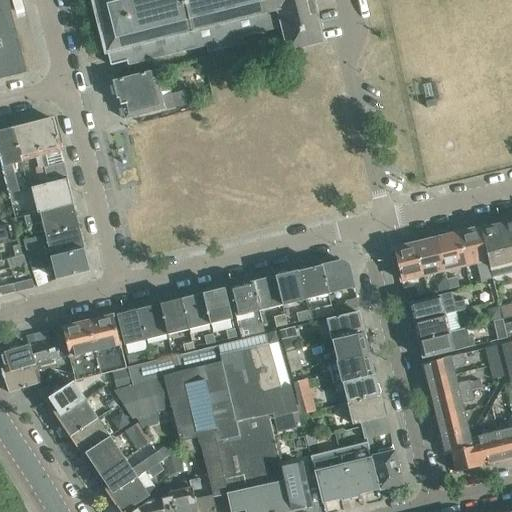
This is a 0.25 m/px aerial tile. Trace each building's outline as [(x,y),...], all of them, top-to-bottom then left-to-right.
[(0,0),(0,79),(26,73),(7,0),(0,0)] [(90,0),(105,57),(107,57),(109,65),(125,61),(126,65),(176,53),(178,65),(191,62),(189,50),(199,48),(206,46),(207,53),(243,44),(241,37),(282,27),(288,51),(322,43),(313,7),(311,0),(90,0)] [(121,104),(125,119),(164,110),(164,109),(184,105),(182,93),(162,98),(160,93),(170,91),(164,69),(155,71),(129,77),(112,81),(116,99),(119,98),(120,105),(121,104)] [(43,168),(44,168),(48,167),(45,155),(60,152),(52,119),(38,123),(38,122),(32,123),(43,168)] [(39,181),(47,180),(44,168),(43,168),(32,123),(27,125),(13,129),(21,162),(36,158),(38,167),(36,168),(39,181)] [(0,161),(8,194),(18,191),(11,164),(21,162),(13,129),(0,132),(0,161)] [(44,168),(47,180),(66,175),(63,163),(48,167),(44,168)] [(8,194),(9,197),(10,203),(34,197),(38,213),(72,204),(72,205),(74,204),(67,179),(18,191),(8,194)] [(74,215),(72,205),(72,204),(38,213),(24,217),(26,226),(42,222),(45,235),(77,227),(77,225),(78,222),(77,216),(74,215)] [(511,221),(504,223),(480,229),(487,259),(489,267),(511,261),(511,221)] [(12,224),(0,226),(0,244),(17,240),(12,224)] [(80,237),(77,227),(45,235),(23,240),(25,249),(47,244),(50,256),(51,257),(83,249),(82,246),(84,244),(82,238),(80,237)] [(459,233),(458,233),(466,265),(487,259),(480,229),(479,228),(469,230),(467,228),(460,230),(459,233)] [(436,239),(444,270),(466,265),(458,233),(456,234),(454,232),(446,233),(446,236),(436,239)] [(417,243),(415,244),(423,275),(444,270),(436,239),(427,241),(425,239),(417,241),(417,243)] [(393,249),(401,281),(423,275),(415,244),(413,244),(411,242),(404,244),(403,247),(393,249)] [(19,244),(12,246),(15,258),(23,256),(20,247),(19,244)] [(85,259),(83,249),(51,257),(50,256),(29,262),(32,271),(53,266),(56,279),(88,271),(88,268),(89,266),(88,260),(85,259)] [(0,261),(0,270),(26,264),(23,256),(15,258),(2,261),(0,261)] [(328,294),(353,288),(348,265),(342,261),(334,263),(331,262),(324,263),(323,266),(321,266),(328,294)] [(300,271),(298,272),(305,300),(328,294),(321,266),(311,269),(308,267),(301,269),(300,271)] [(491,275),(489,267),(479,270),(482,281),(492,278),(491,275)] [(282,305),(305,300),(298,272),(287,274),(285,273),(278,275),(277,277),(275,277),(282,305)] [(254,283),(252,283),(259,311),(282,305),(275,277),(264,280),(262,279),(255,280),(254,283)] [(457,278),(446,280),(449,290),(459,288),(457,278)] [(0,286),(0,295),(34,288),(31,279),(0,286)] [(438,292),(449,290),(446,280),(436,282),(438,292)] [(231,288),(228,289),(235,317),(259,311),(252,283),(242,286),(239,284),(233,286),(231,288)] [(405,300),(408,299),(418,297),(417,296),(415,289),(412,286),(403,289),(405,300)] [(210,324),(232,319),(224,290),(214,292),(212,291),(206,292),(205,295),(203,295),(210,324)] [(451,293),(441,295),(409,303),(410,305),(407,308),(409,315),(412,316),(414,322),(456,312),(466,310),(463,301),(453,304),(451,293)] [(188,330),(210,324),(203,295),(193,297),(191,296),(185,297),(183,300),(181,300),(188,330)] [(356,308),(357,308),(358,307),(356,298),(340,302),(342,311),(356,308)] [(160,306),(167,335),(188,330),(181,300),(172,303),(169,301),(163,303),(162,305),(160,306)] [(511,304),(499,307),(501,319),(511,316),(511,304)] [(146,340),(167,335),(160,306),(158,306),(155,305),(150,306),(148,308),(138,311),(146,340)] [(316,318),(332,314),(330,306),(314,310),(316,318)] [(492,320),(493,321),(501,319),(499,307),(498,306),(486,309),(489,321),(492,320)] [(298,323),(311,320),(308,307),(303,308),(304,312),(295,314),(298,323)] [(127,314),(117,316),(124,345),(146,340),(138,311),(136,311),(134,310),(128,311),(127,314)] [(331,341),(362,334),(362,332),(364,332),(361,320),(359,321),(357,312),(326,319),(331,341)] [(456,312),(414,322),(415,328),(413,330),(415,338),(418,339),(418,340),(460,330),(460,329),(456,312)] [(112,315),(109,316),(61,328),(67,353),(70,363),(74,381),(112,372),(125,369),(112,317),(112,315)] [(275,329),(287,326),(284,315),(273,318),(275,329)] [(501,319),(493,321),(497,340),(506,338),(505,337),(503,325),(501,319)] [(511,322),(503,325),(505,337),(511,335),(511,322)] [(253,338),(265,335),(261,323),(249,326),(253,338)] [(0,367),(2,373),(50,359),(67,353),(61,328),(49,331),(55,347),(32,354),(29,344),(28,345),(0,353),(0,367)] [(294,328),(279,331),(281,341),(282,340),(294,337),(296,337),(294,328)] [(421,352),(423,359),(474,346),(472,336),(468,337),(466,328),(460,329),(460,330),(418,340),(419,342),(416,344),(418,351),(421,352)] [(236,338),(234,330),(225,332),(227,340),(236,338)] [(200,449),(211,495),(212,497),(225,494),(229,511),(289,511),(290,511),(291,511),(284,481),(281,467),(269,419),(283,416),(297,412),(274,332),(265,335),(253,338),(194,352),(185,354),(167,358),(127,368),(132,386),(116,390),(113,391),(131,419),(171,408),(180,442),(181,442),(184,453),(200,449)] [(333,351),(336,361),(367,354),(367,353),(369,350),(367,343),(364,342),(362,334),(331,341),(322,343),(324,353),(333,351)] [(206,344),(214,342),(212,335),(204,337),(206,344)] [(294,337),(282,340),(285,353),(297,350),(294,337)] [(194,352),(193,347),(192,342),(182,344),(185,354),(194,352)] [(501,345),(509,379),(510,384),(511,383),(511,342),(501,345)] [(485,349),(489,366),(500,363),(496,346),(485,349)] [(155,348),(148,350),(150,358),(158,356),(155,348)] [(297,350),(285,353),(287,362),(299,359),(302,358),(299,349),(297,350)] [(67,353),(50,359),(2,373),(8,393),(36,384),(41,383),(38,373),(53,368),(52,368),(70,363),(67,353)] [(128,364),(136,362),(134,354),(126,356),(128,364)] [(370,363),(367,354),(336,361),(341,383),(372,375),(374,372),(372,365),(370,363)] [(426,382),(454,375),(452,367),(464,363),(462,354),(422,364),(426,382)] [(287,362),(290,373),(302,370),(299,359),(287,362)] [(492,380),(504,377),(500,363),(489,366),(492,380)] [(125,369),(112,372),(116,390),(132,386),(127,368),(125,369)] [(375,384),(372,375),(341,383),(346,403),(378,396),(378,395),(379,393),(377,386),(375,384)] [(426,382),(430,400),(471,391),(471,390),(482,387),(480,380),(469,382),(469,381),(456,384),(454,375),(426,382)] [(297,393),(310,390),(307,379),(294,383),(297,393)] [(45,400),(49,406),(48,407),(50,408),(48,411),(53,418),(55,418),(56,418),(84,400),(72,382),(61,389),(45,400)] [(37,390),(44,400),(45,401),(45,400),(61,389),(59,385),(37,390)] [(297,393),(299,403),(301,412),(316,408),(312,390),(310,390),(297,393)] [(430,400),(434,417),(435,418),(463,412),(461,403),(473,400),(471,391),(430,400)] [(380,403),(378,396),(346,403),(338,405),(340,415),(349,412),(352,426),(360,424),(359,421),(382,416),(382,415),(385,415),(382,403),(380,403)] [(110,409),(117,404),(112,398),(105,403),(110,409)] [(84,400),(56,418),(62,427),(59,428),(65,436),(68,436),(96,418),(84,400)] [(435,418),(439,437),(467,429),(463,412),(435,418)] [(387,433),(382,416),(359,421),(360,424),(361,427),(363,439),(366,438),(375,436),(387,433)] [(284,417),(270,421),(274,434),(287,430),(284,417)] [(96,418),(68,436),(69,438),(67,440),(72,448),(75,447),(81,456),(109,437),(96,418)] [(148,443),(136,425),(135,424),(127,430),(139,449),(148,443)] [(511,427),(497,431),(504,461),(511,458),(511,427)] [(467,429),(439,437),(444,455),(451,453),(472,448),(470,442),(467,429)] [(480,440),(486,465),(504,461),(497,431),(479,435),(480,440)] [(310,435),(304,436),(307,446),(317,443),(315,433),(310,435)] [(111,440),(83,459),(89,467),(87,470),(91,477),(95,476),(95,477),(124,459),(111,440)] [(486,465),(480,440),(470,442),(472,448),(451,453),(456,473),(486,465)] [(367,442),(309,456),(315,481),(321,506),(379,491),(370,456),(368,450),(367,442)] [(156,451),(161,459),(169,454),(166,450),(160,449),(156,451)] [(393,451),(370,456),(379,491),(402,485),(393,450),(393,451)] [(124,459),(95,477),(97,479),(95,482),(100,488),(102,488),(108,496),(136,477),(161,459),(156,451),(131,469),(124,459)] [(166,475),(183,472),(179,456),(174,457),(163,460),(165,469),(166,475)] [(163,459),(162,460),(154,465),(163,479),(164,476),(165,469),(163,460),(163,459)] [(284,481),(291,511),(311,507),(301,462),(281,467),(284,481)] [(193,511),(214,511),(212,497),(211,495),(202,497),(198,479),(197,479),(196,474),(192,475),(192,480),(187,481),(193,511)] [(136,477),(108,496),(108,497),(107,499),(111,506),(114,506),(116,508),(116,507),(120,511),(124,511),(149,496),(136,477)] [(176,490),(168,492),(172,511),(193,511),(187,481),(174,484),(176,490)] [(159,499),(148,502),(150,511),(172,511),(168,492),(158,494),(159,499)] [(150,511),(148,502),(146,502),(131,511),(150,511)]
